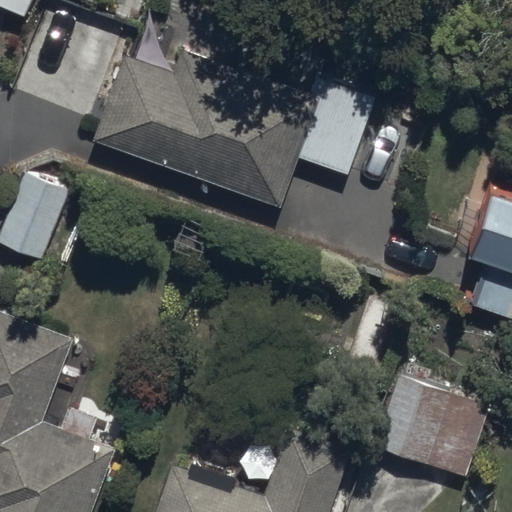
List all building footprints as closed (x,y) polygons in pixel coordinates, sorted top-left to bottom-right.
[(0,0),(23,11),(28,0),(0,0)] [(97,130),(281,195),(311,110),(319,86),(185,39),(177,63),(128,45),(97,130)] [(302,148),(348,164),(375,88),(329,72),(302,148)] [(0,232),(0,236),(40,252),(67,182),(26,166),(0,232)] [(511,177),(497,172),(472,241),(489,247),(472,295),(511,309),(511,177)] [(0,511),(89,511),(116,439),(43,413),(72,329),(0,303),(0,511)] [(377,441),(472,473),(497,399),(401,367),(377,441)] [(323,511),(348,439),(288,419),(265,487),(222,473),(191,462),(174,457),(155,511),(323,511)]
